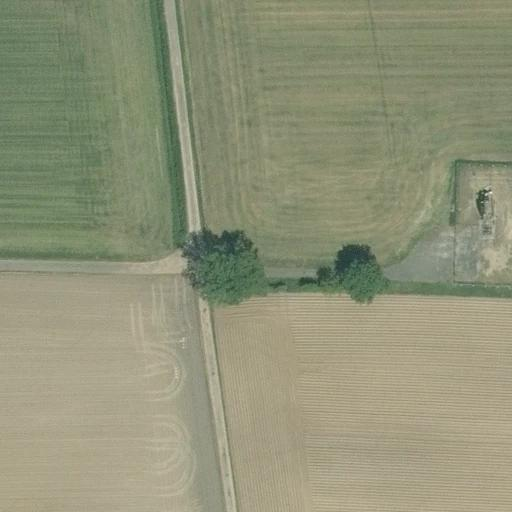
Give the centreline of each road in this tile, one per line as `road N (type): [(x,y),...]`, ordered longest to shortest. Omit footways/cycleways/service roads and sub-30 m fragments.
road 1 (track): [(231,511),(166,0)]
road 2 (track): [(0,266),(366,277),(448,266)]
